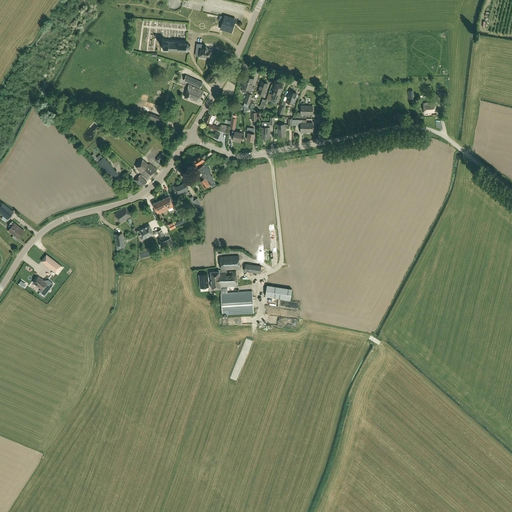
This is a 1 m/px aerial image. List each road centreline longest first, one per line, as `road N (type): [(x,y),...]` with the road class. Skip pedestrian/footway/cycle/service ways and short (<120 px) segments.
road 1 (tertiary): [(0,289),(44,230),(142,194),(189,135)]
road 2 (unclassified): [(511,193),(425,128),(321,143)]
road 3 (residential): [(321,143),(318,92),(234,61)]
road 4 (unclassified): [(321,143),(243,157),(189,135)]
